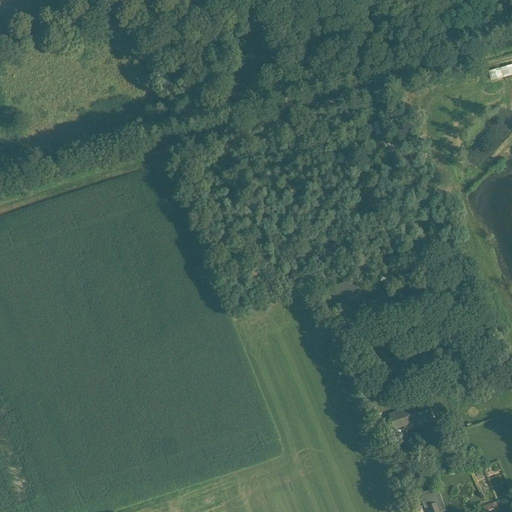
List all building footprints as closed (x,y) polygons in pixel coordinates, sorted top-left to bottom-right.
[(511,65),(501,68),(504,77),(511,74),(511,65)] [(429,270),(425,258),(411,263),(416,275),(429,270)] [(330,288),(334,303),(368,293),(364,278),(330,288)] [(429,335),(411,342),(416,357),(434,351),(429,335)] [(406,400),(409,408),(391,415),(395,428),(433,415),(429,402),(424,404),(421,395),(406,400)] [(437,489),(420,495),(425,508),(427,507),(428,511),(441,511),(440,509),(444,507),(437,489)]
